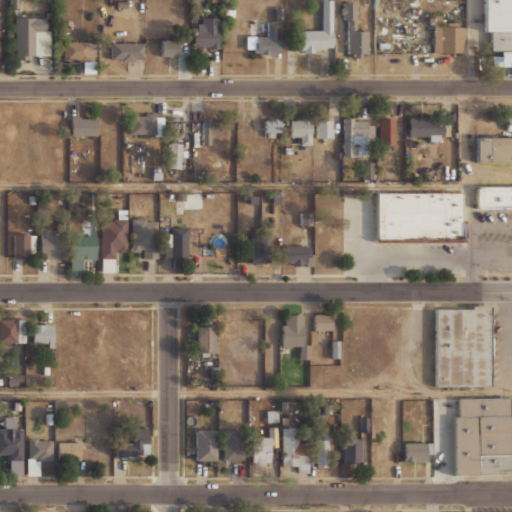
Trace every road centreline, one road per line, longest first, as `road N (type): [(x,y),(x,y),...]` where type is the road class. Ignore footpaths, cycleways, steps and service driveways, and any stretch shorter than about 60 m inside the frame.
road 1 (residential): [(511,87),(0,88)]
road 2 (residential): [(511,290),(0,291)]
road 3 (residential): [(511,494),(0,495)]
road 4 (residential): [(168,511),(168,291)]
